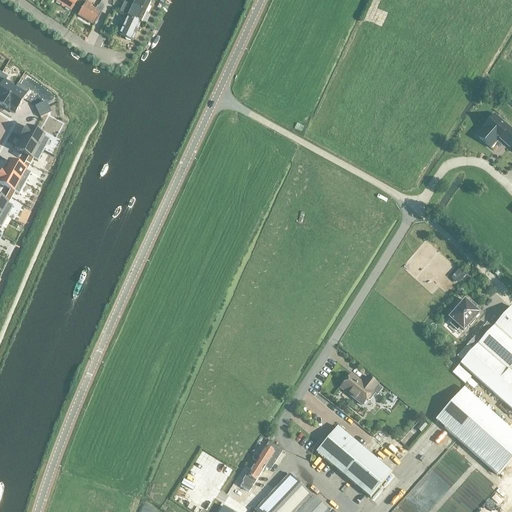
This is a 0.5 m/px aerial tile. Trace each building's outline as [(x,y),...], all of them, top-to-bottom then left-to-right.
[(71,11),(78,0),(55,0),(55,1),(71,11)] [(130,0),(128,4),(146,12),(151,3),(145,0),(130,0)] [(103,10),(104,10),(106,5),(102,2),(99,7),(97,6),(95,9),(91,6),(92,4),(87,1),(78,15),(93,24),(100,12),(101,13),(103,10)] [(141,22),(146,12),(128,4),(124,2),(120,12),(128,16),(141,22)] [(119,35),(132,41),(140,24),(127,18),(119,35)] [(114,31),(107,28),(104,34),(111,37),(114,31)] [(0,87),(0,106),(3,108),(15,87),(5,81),(7,78),(1,74),(0,76),(0,87)] [(15,87),(3,108),(9,112),(9,111),(15,114),(29,91),(17,84),(15,87)] [(46,102),(35,107),(38,113),(48,107),(46,102)] [(48,107),(38,113),(40,118),(51,113),(48,107)] [(511,131),(494,115),(487,123),(488,124),(485,127),(484,126),(481,129),(483,131),(477,137),(490,148),(500,137),(503,140),(502,141),(509,148),(511,144),(511,131)] [(27,127),(21,138),(38,148),(44,137),(27,127)] [(21,138),(15,149),(32,159),(38,148),(21,138)] [(8,161),(2,172),(25,184),(31,173),(27,171),(30,165),(25,163),(22,168),(8,161)] [(2,172),(0,175),(0,184),(10,190),(7,196),(12,198),(15,193),(19,195),(25,184),(2,172)] [(0,199),(0,213),(7,217),(13,206),(9,204),(12,198),(7,196),(4,201),(0,199)] [(451,276),(458,283),(466,274),(460,267),(451,276)] [(477,307),(471,302),(469,305),(464,301),(448,318),(452,322),(450,324),(458,331),(459,329),(463,332),(479,313),(475,309),(477,307)] [(511,372),(510,370),(511,367),(511,306),(493,328),(492,328),(487,324),(474,338),(479,343),(461,363),(502,400),(511,409),(511,372)] [(459,366),(453,372),(466,383),(471,377),(459,366)] [(341,387),(358,400),(362,404),(373,390),(373,389),(377,383),(367,375),(362,381),(352,373),(341,387)] [(464,388),(453,400),(435,420),(498,476),(511,460),(511,431),(477,400),(464,388)] [(337,427),(316,452),(370,498),(391,473),(337,427)] [(269,444),(259,459),(254,456),(252,459),(257,462),(257,463),(265,469),(270,473),(283,452),(269,444)] [(257,463),(243,484),(242,483),(240,487),(246,491),(233,511),(247,511),(257,497),(249,492),(251,489),(256,483),(261,486),(266,478),(261,475),(265,469),(257,463)] [(254,511),(255,511),(334,511),(332,509),(329,511),(314,497),(312,496),(311,496),(289,474),(254,511)]
